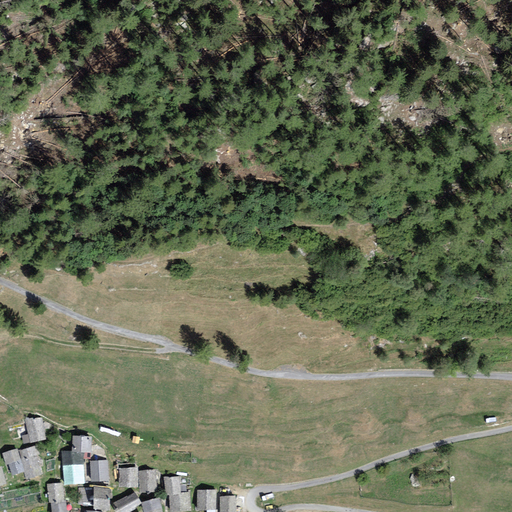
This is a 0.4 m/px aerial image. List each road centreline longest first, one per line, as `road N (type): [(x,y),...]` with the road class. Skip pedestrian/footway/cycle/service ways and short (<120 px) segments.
road 1 (track): [(511,377),(310,378),(239,369),(79,318),(0,283)]
road 2 (track): [(511,427),(313,483),(260,490),(251,500),(257,511)]
road 3 (track): [(178,348),(0,333)]
